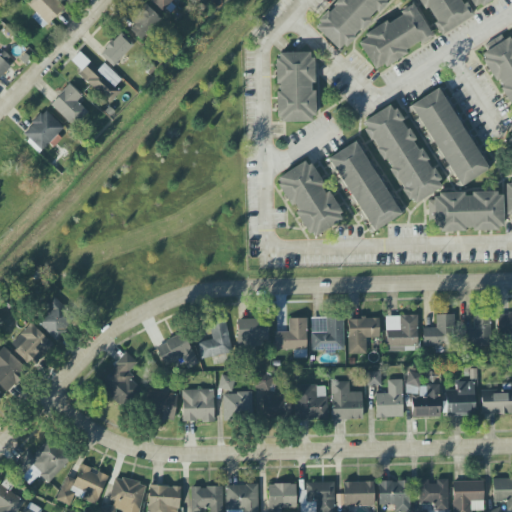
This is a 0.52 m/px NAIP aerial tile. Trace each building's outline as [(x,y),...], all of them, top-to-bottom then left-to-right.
[(42,29),(64,9),(56,0),(30,0),(26,3),(35,13),(31,17),(42,29)] [(151,0),(162,12),(174,0),(151,0)] [(387,0),(339,0),(314,28),(341,52),(387,0)] [(418,0),(424,11),(426,9),(441,35),(474,16),(466,2),(463,4),(460,0),(418,0)] [(374,71),(432,38),(412,3),(399,11),(401,15),(357,40),(374,71)] [(127,27),(141,40),(161,19),(146,6),(127,27)] [(133,45),(120,32),(99,53),(112,66),(133,45)] [(314,122),(314,91),(313,91),(312,53),(275,53),(276,84),(277,84),(278,122),(314,122)] [(0,77),(10,67),(0,57),(0,77)] [(108,104),(120,92),(114,86),(121,80),(104,63),(97,70),(90,63),(79,74),(108,104)] [(50,105),(74,127),(87,112),(76,102),(81,96),(68,85),(50,105)] [(487,172),(443,87),(412,103),(456,188),(487,172)] [(393,103),(362,122),(411,206),(442,188),(393,103)] [(63,127),(44,110),(21,136),(39,153),(63,127)] [(398,218),(361,141),(330,156),(367,233),(398,218)] [(275,179),(291,207),(292,206),(311,238),(344,219),(328,192),(326,193),(307,160),(275,179)] [(502,193),(427,195),(427,221),(436,220),(437,231),(503,230),(502,193)] [(56,302),(35,318),(54,342),(75,325),(56,302)] [(385,316),(386,347),(418,346),(417,315),(385,316)] [(435,315),(436,328),(422,329),(423,347),(454,346),(453,315),(435,315)] [(310,318),(311,351),(343,351),(343,317),(310,318)] [(473,317),(473,329),(460,329),(459,345),(489,347),(490,318),(473,317)] [(275,350),(293,350),(293,358),(307,358),(306,318),(288,318),(288,332),(275,332),(275,350)] [(347,319),(348,355),(366,354),(366,338),(379,338),(379,318),(347,319)] [(237,353),(255,353),(255,347),(266,347),(266,330),(258,330),(258,320),(237,320),(237,353)] [(197,342),(200,359),(212,357),(213,364),(223,362),(222,354),(231,353),(226,321),(209,324),(212,340),(197,342)] [(52,346),(32,323),(12,341),(33,364),(52,346)] [(182,359),(187,369),(198,364),(183,333),(155,347),(164,367),(182,359)] [(0,385),(7,391),(23,373),(0,352),(0,385)] [(137,363),(127,353),(98,383),(121,406),(139,387),(126,374),(137,363)] [(365,372),(366,386),(380,386),(380,372),(365,372)] [(417,372),(406,372),(407,397),(426,396),(426,386),(418,387),(417,372)] [(272,376),(256,374),(253,389),(270,392),(272,376)] [(218,389),(232,391),(234,377),(220,376),(218,389)] [(401,380),(387,380),(387,394),(375,394),(375,418),(402,418),(401,380)] [(331,420),(362,419),(361,392),(349,393),(349,381),(330,382),(331,420)] [(474,416),(473,382),(455,382),(455,391),(444,391),(445,416),(474,416)] [(439,418),(438,384),(426,385),(427,398),(411,398),(411,418),(439,418)] [(315,385),(294,386),(295,421),(327,420),(327,397),(315,398),(315,385)] [(177,395),(149,390),(144,417),(173,421),(177,395)] [(213,422),(213,390),(181,390),(182,423),(213,422)] [(481,415),(511,413),(511,392),(480,393),(481,415)] [(222,393),(222,418),(252,418),(251,393),(222,393)] [(262,418),(288,419),(289,396),(262,395),(262,418)] [(27,451),(11,468),(30,485),(38,476),(47,485),(70,460),(48,439),(33,456),(27,451)] [(67,476),(55,500),(69,506),(74,496),(95,505),(108,476),(82,464),(75,480),(67,476)] [(108,505),(103,504),(101,511),(139,511),(145,484),(114,478),(108,505)] [(511,478),(492,479),(492,502),(507,502),(507,510),(511,510),(511,478)] [(433,504),(433,511),(448,511),(447,479),(435,479),(435,481),(418,482),(418,505),(433,504)] [(374,506),(373,481),(342,482),(343,507),(374,506)] [(393,511),(409,511),(409,481),(378,481),(378,505),(394,505),(393,511)] [(452,482),(452,511),(471,511),(483,511),(482,481),(452,482)] [(334,511),(334,482),(305,483),(305,491),(300,491),(299,511),(334,511)] [(0,511),(16,511),(24,502),(0,484),(0,511)] [(296,508),(295,484),(268,484),(268,509),(296,508)] [(225,511),(257,511),(257,485),(225,485),(225,511)] [(178,511),(179,487),(149,486),(147,511),(178,511)] [(190,488),(191,511),(208,511),(207,511),(222,511),(222,487),(190,488)] [(40,511),(42,509),(26,502),(20,511),(40,511)]
